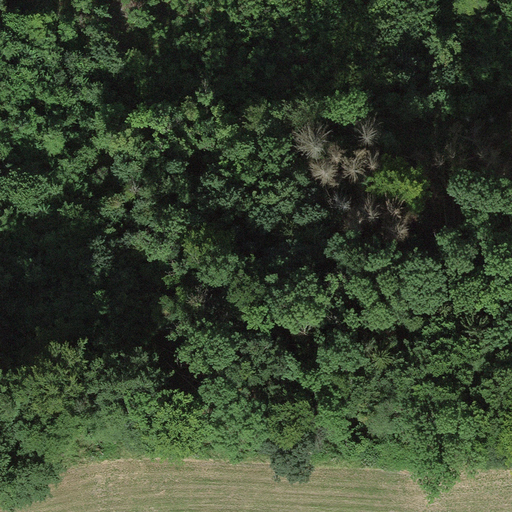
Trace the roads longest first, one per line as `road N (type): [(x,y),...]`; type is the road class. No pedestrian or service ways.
road 1 (track): [(511,91),(337,98),(138,91),(0,50)]
road 2 (track): [(138,91),(0,101)]
